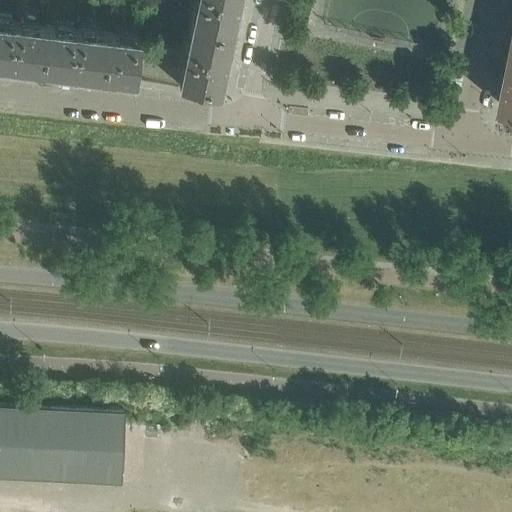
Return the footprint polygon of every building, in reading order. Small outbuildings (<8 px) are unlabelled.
[(195,0),(192,22),(231,30),(237,0),(195,0)] [(0,60),(41,66),(46,24),(0,18),(0,60)] [(148,41),(145,73),(220,88),(222,75),(223,75),(223,74),(222,73),(231,30),(192,22),(187,45),(148,41)] [(46,24),(41,66),(102,73),(107,31),(46,24)] [(107,31),(102,73),(133,77),(134,70),(143,71),(143,72),(145,73),(148,41),(140,40),(140,35),(107,31)] [(511,78),(507,77),(501,106),(511,107),(511,78)] [(0,473),(120,479),(123,416),(124,407),(0,401),(0,473)]
